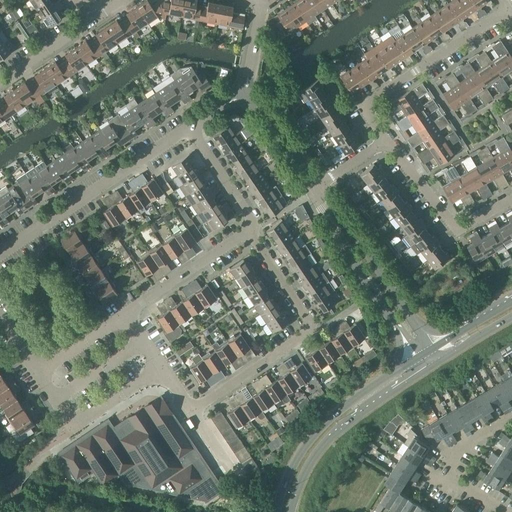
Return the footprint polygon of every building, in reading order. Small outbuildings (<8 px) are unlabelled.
[(29,0),(35,8),(47,0),(29,0)] [(41,17),(62,4),(59,0),(55,3),(54,2),(51,3),(49,0),(47,0),(35,8),(41,17)] [(146,0),(137,6),(148,23),(162,13),(160,0),(151,6),(147,0),(146,0)] [(181,17),(183,0),(170,0),(171,2),(160,0),(162,13),(163,13),(181,17)] [(199,20),(201,8),(195,7),(196,0),(183,0),(181,17),(199,20)] [(315,15),(304,0),(299,0),(300,1),(295,5),(306,21),(308,23),(316,18),(315,15)] [(323,9),(316,0),(304,0),(315,15),(323,9)] [(316,0),(323,9),(332,4),(329,0),(316,0)] [(461,19),(468,14),(462,5),(458,0),(453,0),(448,3),(464,28),(468,25),(465,21),(462,20),(461,19)] [(479,18),(483,15),(472,0),(458,0),(462,5),(468,14),(476,9),(477,10),(476,14),(479,18)] [(487,1),(485,0),(472,0),(483,15),(486,13),(483,9),(480,8),(479,7),(487,1)] [(201,8),(199,20),(217,24),(221,4),(208,1),(207,9),(201,8)] [(461,30),(464,28),(448,3),(439,9),(441,12),(451,26),(458,21),(459,22),(458,26),(461,30)] [(62,4),(41,17),(48,27),(61,18),(58,14),(61,12),(59,10),(64,7),(62,4)] [(221,4),(217,24),(242,28),(244,16),(231,14),(233,6),(221,4)] [(306,21),(295,5),(290,8),(289,7),(285,9),(297,27),(306,21)] [(126,23),(133,33),(148,23),(137,6),(126,14),(130,20),(126,23)] [(297,27),(285,9),(282,11),(283,13),(278,17),(289,33),(297,27)] [(443,31),(451,26),(441,12),(439,9),(430,15),(447,40),(450,37),(447,33),(444,32),(443,31)] [(443,42),(447,40),(430,15),(421,21),(427,29),(433,38),(440,33),(441,34),(440,38),(443,42)] [(133,33),(126,23),(121,26),(117,20),(106,27),(117,44),(133,33)] [(425,43),(433,38),(427,29),(421,21),(412,28),(429,52),(432,49),(429,45),(426,44),(425,43)] [(33,24),(26,29),(29,34),(37,29),(33,24)] [(401,29),(415,50),(422,45),(423,46),(422,50),(425,54),(429,52),(412,28),(409,24),(401,29)] [(117,44),(106,27),(96,34),(100,40),(95,44),(102,54),(117,44)] [(415,50),(401,29),(391,36),(395,41),(410,64),(414,61),(411,57),(408,56),(407,55),(415,50)] [(407,66),(410,64),(395,41),(391,36),(382,42),(389,51),(396,62),(404,57),(405,58),(404,62),(407,66)] [(496,70),(511,58),(511,57),(500,40),(491,46),(498,56),(491,61),(490,61),(496,70)] [(102,54),(95,44),(90,47),(86,41),(76,47),(86,64),(87,64),(102,54)] [(389,67),(396,62),(389,51),(382,42),(374,47),(376,51),(392,76),(396,74),(393,69),(390,68),(389,67)] [(0,58),(10,52),(4,43),(0,45),(0,58)] [(480,80),(496,70),(490,61),(491,61),(485,52),(490,49),(488,46),(483,49),(484,51),(475,57),(482,67),(475,71),(475,72),(480,80)] [(65,64),(71,74),(87,64),(86,64),(76,47),(65,55),(69,61),(65,64)] [(389,78),(392,76),(376,51),(374,47),(364,54),(367,58),(378,74),(386,69),(387,71),(386,74),(389,78)] [(464,91),(480,80),(475,72),(475,71),(469,63),(474,60),(472,57),(467,60),(468,62),(459,68),(466,77),(459,82),(459,83),(464,91)] [(371,79),(378,74),(367,58),(358,64),(375,88),(378,86),(375,81),(372,80),(371,79)] [(511,58),(496,70),(502,78),(502,77),(509,73),(511,76),(511,58)] [(71,74),(65,64),(59,68),(55,61),(45,68),(56,85),(57,84),(71,74)] [(371,91),(375,88),(358,64),(349,70),(360,86),(368,81),(369,83),(368,86),(371,91)] [(180,68),(179,69),(183,74),(182,74),(192,90),(198,85),(202,92),(211,86),(202,72),(198,76),(192,68),(191,66),(180,68)] [(56,85),(45,68),(34,75),(39,82),(34,84),(34,85),(40,95),(56,85)] [(448,102),(464,91),(459,83),(459,82),(453,73),(458,70),(456,68),(451,71),(452,73),(444,78),(450,88),(442,94),(448,102)] [(173,80),(188,101),(192,99),(187,93),(192,90),(182,74),(183,74),(179,69),(170,75),(171,75),(174,80),(173,80)] [(353,91),(360,86),(349,70),(340,76),(351,93),(351,92),(357,100),(360,98),(357,93),(354,92),(353,91)] [(496,70),(480,80),(486,89),(486,88),(493,83),(500,93),(508,88),(510,89),(511,87),(511,83),(508,86),(502,77),(502,78),(496,70)] [(171,75),(161,82),(175,101),(180,98),(184,104),(188,101),(173,80),(174,80),(171,75)] [(308,99),(323,90),(319,85),(322,83),(319,79),(298,93),(304,102),(308,99)] [(480,80),(464,91),(470,99),(477,94),(484,104),(493,98),(494,100),(499,97),(497,94),(492,97),(486,88),(486,89),(480,80)] [(25,82),(14,89),(25,105),(35,99),(38,104),(44,100),(40,95),(34,85),(29,88),(25,82)] [(161,82),(153,88),(156,92),(170,113),(174,111),(170,105),(175,101),(164,86),(161,82)] [(403,95),(414,111),(422,106),(422,105),(417,98),(428,91),(422,82),(403,95)] [(10,116),(25,105),(14,89),(4,96),(8,102),(3,106),(10,116)] [(323,90),(308,99),(314,108),(315,107),(331,97),(328,93),(326,95),(323,90)] [(464,91),(448,102),(454,110),(462,105),(468,115),(477,109),(478,111),(483,108),(481,105),(476,108),(470,99),(464,91)] [(147,98),(157,113),(162,110),(166,116),(170,113),(156,92),(147,98)] [(414,111),(425,127),(434,121),(433,121),(429,114),(438,107),(433,99),(434,98),(431,93),(428,95),(431,99),(422,105),(422,106),(414,111)] [(414,111),(403,95),(385,107),(391,116),(401,109),(406,116),(406,117),(414,111)] [(314,108),(320,117),(334,107),(331,103),(334,101),(331,97),(315,107),(314,108)] [(157,113),(147,98),(138,104),(137,104),(152,125),(156,123),(152,117),(157,113)] [(128,110),(139,126),(144,122),(148,128),(152,125),(137,104),(138,104),(134,99),(125,105),(129,110),(128,110)] [(0,122),(10,116),(3,106),(0,107),(0,122)] [(326,126),(343,115),(340,111),(338,113),(334,107),(320,117),(326,126)] [(511,108),(501,115),(506,124),(511,121),(511,108)] [(425,127),(436,143),(444,137),(439,130),(449,123),(443,115),(445,114),(442,109),(439,111),(442,115),(433,121),(434,121),(425,127)] [(112,118),(129,141),(138,135),(134,129),(139,126),(128,110),(120,116),(118,114),(112,118)] [(425,127),(414,111),(406,117),(406,116),(397,122),(394,118),(391,120),(394,125),(396,123),(402,132),(412,125),(416,132),(417,133),(425,127)] [(343,115),(326,126),(332,135),(347,125),(343,121),(346,119),(343,115)] [(100,129),(110,145),(116,141),(120,147),(129,141),(112,118),(108,121),(109,123),(100,129)] [(213,125),(217,132),(213,135),(216,140),(218,139),(221,143),(240,131),(239,129),(234,133),(224,118),(213,125)] [(298,119),(295,121),(300,128),(303,126),(298,119)] [(338,144),(355,133),(352,129),(350,130),(347,125),(332,135),(338,144)] [(436,143),(447,159),(455,154),(450,146),(460,139),(454,131),(456,130),(453,125),(450,127),(453,131),(444,137),(436,143)] [(436,143),(425,127),(417,133),(416,132),(408,138),(405,134),(402,136),(405,140),(407,139),(413,148),(423,141),(427,148),(428,149),(436,143)] [(110,145),(100,129),(91,136),(105,157),(109,154),(105,148),(110,145)] [(246,140),(240,131),(221,143),(225,148),(222,149),(225,154),(241,143),(246,140)] [(257,132),(254,134),(259,141),(262,139),(257,132)] [(355,133),(338,144),(345,154),(359,144),(356,138),(358,137),(355,133)] [(82,141),(93,157),(98,153),(102,159),(105,157),(91,136),(82,141)] [(310,137),(307,139),(312,146),(315,144),(310,137)] [(497,166),(511,156),(511,151),(503,137),(494,142),(500,152),(493,156),(492,157),(497,166)] [(93,157),(82,141),(74,147),(73,147),(77,152),(87,169),(91,166),(87,160),(93,157)] [(480,175),(497,166),(492,157),(493,156),(487,147),(492,145),(490,142),(485,145),(486,146),(477,152),(483,161),(476,166),(475,166),(480,175)] [(71,143),(62,149),(64,153),(64,154),(75,169),(80,165),(84,171),(87,169),(77,152),(73,147),(74,147),(71,143)] [(233,161),(247,152),(241,143),(225,154),(228,158),(230,156),(233,161)] [(266,152),(269,150),(265,143),(261,145),(266,152)] [(447,159),(436,143),(428,149),(427,148),(418,154),(415,150),(413,151),(416,156),(418,155),(423,164),(433,157),(439,165),(447,159)] [(464,185),(480,175),(475,166),(476,166),(471,157),(475,154),(473,151),(468,154),(469,156),(461,161),(467,172),(459,176),(464,185)] [(171,166),(177,175),(178,175),(191,166),(188,162),(191,161),(190,159),(194,156),(192,152),(171,166)] [(247,152),(233,161),(237,166),(234,167),(237,172),(253,161),(247,152)] [(75,169),(64,154),(55,160),(70,181),(73,178),(69,172),(75,169)] [(322,154),(319,156),(325,164),(327,162),(322,154)] [(511,156),(497,166),(502,174),(503,174),(510,170),(511,173),(511,156)] [(46,166),(56,181),(62,177),(66,183),(70,181),(55,160),(46,165),(46,166)] [(43,161),(34,167),(52,193),(55,191),(51,184),(56,181),(46,166),(46,165),(43,161)] [(245,179),(259,170),(253,161),(237,172),(240,176),(242,174),(245,179)] [(447,195),(464,185),(459,176),(454,167),(459,164),(457,161),(452,164),(453,166),(444,171),(450,181),(442,186),(447,195)] [(360,174),(367,183),(382,171),(380,167),(377,169),(373,163),(360,174)] [(194,170),(191,166),(178,175),(177,175),(183,184),(184,184),(204,170),(202,167),(197,170),(196,168),(194,170)] [(497,166),(480,175),(486,184),(493,180),(499,190),(508,185),(509,186),(511,184),(511,180),(508,183),(503,174),(502,174),(497,166)] [(25,173),(38,193),(44,189),(48,195),(52,193),(34,167),(25,173)] [(282,168),(278,170),(283,177),(286,175),(282,168)] [(183,184),(179,187),(185,196),(190,193),(203,184),(200,180),(203,179),(202,177),(206,174),(204,170),(184,184),(183,184)] [(259,170),(245,179),(249,184),(247,186),(249,190),(265,179),(259,170)] [(373,192),(387,181),(383,176),(386,174),(382,171),(367,183),(373,192)] [(17,181),(12,185),(17,192),(28,209),(37,202),(33,196),(38,193),(25,173),(16,179),(17,181)] [(135,178),(151,202),(158,197),(157,195),(163,191),(153,178),(146,183),(140,174),(135,178)] [(480,175),(464,185),(469,193),(476,189),(483,199),(491,194),(492,196),(498,193),(496,190),(491,193),(486,184),(480,175)] [(127,195),(137,209),(142,205),(144,207),(151,202),(135,178),(129,181),(135,190),(127,195)] [(265,179),(249,190),(252,194),(255,193),(258,198),(271,188),(265,179)] [(168,193),(173,190),(167,181),(162,185),(168,193)] [(380,200),(396,187),(393,184),(391,185),(387,181),(373,192),(380,200)] [(206,188),(203,184),(190,193),(185,196),(191,205),(196,202),(216,188),(214,185),(209,188),(208,186),(206,188)] [(20,214),(28,209),(17,192),(12,185),(7,188),(5,185),(0,188),(0,196),(0,197),(10,212),(16,208),(20,214)] [(271,188),(258,198),(261,202),(259,204),(262,208),(277,197),(281,194),(275,185),(271,188)] [(464,185),(447,195),(452,203),(460,199),(466,209),(475,204),(476,206),(481,203),(479,200),(475,202),(469,193),(464,185)] [(293,186),(290,188),(295,195),(298,193),(293,186)] [(387,208),(400,197),(397,193),(399,191),(396,187),(380,200),(387,208)] [(218,192),(216,188),(196,202),(191,205),(197,213),(202,210),(215,202),(212,198),(215,197),(214,195),(218,192)] [(137,209),(127,195),(121,199),(115,191),(109,195),(126,219),(133,214),(132,212),(137,209)] [(277,197),(262,208),(264,212),(267,210),(270,216),(288,204),(281,194),(277,197)] [(352,194),(350,196),(355,204),(358,201),(352,194)] [(126,219),(109,195),(104,198),(110,207),(103,212),(112,226),(117,222),(119,224),(126,219)] [(0,216),(5,224),(9,222),(5,215),(10,212),(0,197),(0,196),(0,216)] [(394,217),(409,204),(406,201),(404,202),(400,197),(387,208),(394,217)] [(204,223),(208,220),(228,206),(226,203),(221,206),(220,204),(218,206),(215,202),(202,210),(197,213),(204,223)] [(302,214),(304,219),(309,216),(302,204),(299,206),(303,214),(302,214)] [(400,225),(414,215),(410,210),(412,208),(409,204),(394,217),(400,225)] [(363,213),(366,211),(368,209),(365,205),(362,207),(360,205),(358,207),(363,213)] [(167,210),(164,206),(158,209),(161,214),(167,210)] [(208,220),(204,223),(210,232),(227,220),(225,216),(227,214),(226,213),(230,210),(228,206),(208,220)] [(366,211),(363,213),(369,220),(371,218),(366,211)] [(169,213),(162,217),(165,221),(171,217),(169,213)] [(414,215),(400,225),(407,234),(410,232),(423,221),(420,218),(418,220),(414,215)] [(274,238),(288,229),(282,220),(266,230),(269,235),(271,234),(274,238)] [(490,222),(503,245),(511,239),(511,237),(505,225),(499,228),(495,220),(490,222)] [(403,237),(410,246),(414,242),(428,232),(424,227),(426,225),(423,221),(410,232),(407,234),(403,237)] [(503,245),(490,222),(487,225),(491,232),(486,235),(494,250),(503,245)] [(109,225),(104,228),(108,234),(112,231),(109,225)] [(172,234),(189,259),(194,255),(188,246),(196,241),(187,227),(181,231),(180,229),(172,234)] [(69,252),(83,243),(80,238),(82,237),(76,229),(59,241),(63,247),(65,245),(69,252)] [(278,249),(294,238),(288,229),(274,238),(278,243),(276,245),(278,249)] [(377,229),(375,232),(380,239),(383,237),(377,229)] [(494,250),(486,235),(481,238),(476,231),(472,233),(485,255),(494,250)] [(417,254),(421,251),(420,251),(436,238),(433,235),(431,236),(428,232),(414,242),(410,246),(417,254)] [(485,255),(472,233),(468,235),(472,243),(467,247),(471,254),(466,257),(473,269),(479,265),(476,260),(485,255)] [(161,245),(170,258),(178,253),(183,262),(189,259),(172,234),(165,239),(166,241),(161,245)] [(287,256),(300,247),(294,238),(278,249),(281,253),(283,252),(287,256)] [(427,259),(441,249),(437,244),(439,242),(436,238),(420,251),(421,251),(427,259)] [(76,266),(93,254),(88,247),(86,248),(83,243),(69,252),(74,259),(72,261),(76,266)] [(306,256),(311,253),(305,244),(300,247),(287,256),(290,261),(287,263),(290,267),(306,256)] [(170,258),(161,245),(156,248),(155,246),(147,251),(163,275),(169,271),(164,263),(170,258)] [(393,245),(390,247),(396,254),(399,252),(393,245)] [(441,249),(427,259),(435,268),(450,256),(447,252),(445,253),(441,249)] [(159,279),(163,275),(147,251),(140,256),(141,258),(136,261),(145,275),(153,270),(159,279)] [(86,277),(100,268),(96,263),(98,262),(93,254),(76,266),(79,272),(81,270),(86,277)] [(306,256),(290,267),(293,271),(295,270),(299,274),(312,265),(306,256)] [(236,278),(252,267),(248,262),(246,264),(243,260),(230,269),(236,278)] [(406,262),(403,264),(409,271),(412,269),(406,262)] [(312,265),(299,274),(302,279),(300,281),(302,285),(318,275),(318,274),(312,265)] [(242,287),(255,278),(253,274),(255,273),(252,267),(236,278),(242,287)] [(92,291),(110,279),(105,272),(103,273),(100,268),(86,277),(91,284),(89,286),(92,291)] [(311,293),(324,283),(318,274),(318,275),(302,285),(305,289),(308,288),(311,293)] [(419,284),(422,282),(417,275),(414,277),(419,284)] [(248,296),(264,285),(260,280),(258,282),(255,278),(242,287),(248,296)] [(110,279),(92,291),(96,296),(98,295),(103,303),(117,293),(113,288),(115,286),(110,279)] [(214,279),(211,281),(216,288),(219,286),(214,279)] [(188,284),(205,308),(212,303),(211,301),(216,297),(207,284),(200,289),(194,280),(188,284)] [(330,292),(335,290),(328,281),(324,283),(311,293),(314,297),(312,299),(315,303),(330,292)] [(205,308),(188,284),(183,288),(189,296),(182,301),(191,315),(196,311),(197,313),(205,308)] [(254,304),(267,296),(265,292),(267,290),(264,285),(248,296),(254,304)] [(330,292),(315,303),(317,307),(320,306),(323,311),(337,302),(330,292)] [(260,314),(276,303),(272,298),(270,300),(267,296),(254,304),(260,314)] [(191,315),(182,301),(175,306),(169,297),(163,301),(180,325),(187,320),(186,318),(191,315)] [(180,325),(163,301),(158,304),(164,313),(156,318),(165,332),(164,333),(167,338),(170,337),(172,340),(180,335),(180,328),(178,326),(180,325)] [(266,323),(279,313),(277,310),(279,308),(276,303),(260,314),(266,323)] [(233,317),(230,313),(225,317),(228,321),(233,317)] [(279,313),(266,323),(272,332),(288,322),(284,316),(282,318),(279,313)] [(338,325),(353,347),(361,342),(359,340),(365,336),(356,323),(348,328),(344,321),(338,325)] [(353,347),(338,325),(333,329),(337,335),(330,340),(339,354),(344,350),(346,352),(353,347)] [(233,335),(226,340),(228,342),(243,364),(248,361),(242,352),(250,347),(240,333),(235,337),(233,335)] [(251,333),(247,335),(252,342),(255,340),(251,333)] [(313,342),(328,364),(336,359),(334,357),(339,354),(330,340),(323,345),(319,338),(313,342)] [(215,342),(211,345),(215,350),(224,364),(231,359),(237,368),(243,364),(228,342),(226,340),(219,345),(217,343),(215,342)] [(328,364),(313,342),(308,345),(312,352),(305,357),(314,371),(320,367),(321,369),(328,364)] [(510,353),(506,345),(499,350),(503,357),(510,353)] [(180,346),(175,349),(179,355),(184,351),(180,346)] [(224,364),(215,350),(209,354),(208,352),(201,356),(203,359),(218,381),(223,377),(217,369),(224,364)] [(218,381),(203,359),(201,356),(198,353),(191,358),(195,364),(190,367),(199,381),(206,376),(212,385),(213,384),(218,381)] [(366,354),(361,357),(364,363),(370,360),(366,354)] [(289,358),(283,362),(300,387),(307,382),(306,380),(311,376),(302,362),(295,367),(289,358)] [(284,374),(277,379),(286,393),(291,389),(292,391),(300,387),(283,362),(278,366),(284,374)] [(0,392),(15,382),(11,377),(5,381),(0,374),(0,373),(0,392)] [(258,379),(275,403),(282,399),(284,402),(286,402),(290,400),(286,393),(277,379),(270,384),(264,375),(258,379)] [(259,391),(252,396),(261,410),(266,406),(267,408),(275,403),(258,379),(253,383),(259,391)] [(495,386),(508,408),(511,405),(509,399),(511,397),(511,393),(504,381),(497,384),(495,386)] [(15,382),(0,392),(0,403),(3,408),(17,399),(12,392),(18,388),(15,382)] [(486,391),(495,407),(500,404),(503,411),(508,408),(495,386),(486,391)] [(476,397),(489,419),(494,416),(490,410),(495,407),(486,391),(476,397)] [(239,392),(233,396),(250,420),(257,415),(259,418),(261,419),(265,416),(261,410),(252,396),(245,401),(239,392)] [(250,420),(233,396),(228,399),(234,408),(226,413),(236,427),(241,423),(243,425),(250,420)] [(489,419),(476,397),(467,402),(476,418),(481,415),(485,422),(489,419)] [(211,473),(195,448),(161,398),(144,409),(149,417),(118,438),(107,421),(104,423),(59,454),(76,480),(92,469),(103,486),(127,470),(138,486),(179,495),(211,473)] [(17,399),(3,408),(7,413),(5,414),(10,422),(32,407),(28,402),(21,406),(17,399)] [(476,418),(467,402),(457,408),(470,430),(475,427),(471,421),(476,418)] [(29,417),(35,412),(32,407),(10,422),(11,424),(14,429),(13,430),(12,434),(16,440),(20,441),(33,432),(30,427),(34,424),(29,417)] [(448,413),(457,429),(462,426),(466,432),(470,430),(457,408),(448,413)] [(214,422),(224,416),(220,411),(211,418),(214,422)] [(457,429),(448,413),(439,419),(454,444),(457,442),(455,438),(456,438),(452,432),(457,429)] [(397,415),(395,415),(389,423),(398,429),(403,420),(397,415)] [(217,428),(227,421),(224,416),(214,422),(217,428)] [(454,444),(439,419),(422,428),(429,440),(436,436),(438,440),(444,437),(449,447),(454,444)] [(221,433),(231,426),(227,421),(217,428),(221,433)] [(224,438),(234,431),(231,426),(221,433),(224,438)] [(281,427),(276,430),(279,435),(285,431),(281,427)] [(387,432),(381,429),(377,434),(383,438),(387,432)] [(227,443),(237,436),(234,431),(224,438),(227,443)] [(409,446),(430,460),(433,455),(427,451),(431,446),(411,433),(404,443),(409,446)] [(502,438),(511,444),(511,436),(511,438),(505,434),(502,438)] [(283,442),(279,435),(267,443),(272,450),(283,442)] [(237,436),(227,443),(231,448),(240,441),(237,436)] [(502,451),(511,457),(511,444),(502,438),(500,442),(506,446),(502,451)] [(240,441),(231,448),(234,452),(244,446),(240,441)] [(403,455),(418,465),(422,460),(428,464),(430,460),(409,446),(404,443),(404,442),(398,451),(403,455)] [(244,446),(234,452),(237,457),(247,451),(244,446)] [(491,456),(511,470),(511,457),(502,451),(499,456),(490,450),(488,454),(491,456)] [(240,462),(250,456),(247,451),(237,457),(240,462)] [(366,458),(359,454),(356,459),(363,463),(366,458)] [(397,464),(419,478),(421,473),(415,470),(418,465),(403,455),(397,464)] [(244,467),(254,461),(250,456),(240,462),(244,467)] [(511,470),(491,456),(488,460),(494,464),(491,469),(506,479),(511,470)] [(254,461),(244,467),(247,473),(257,466),(254,461)] [(262,461),(258,464),(262,470),(266,467),(262,461)] [(391,473),(407,483),(410,478),(416,482),(419,478),(397,464),(391,473)] [(506,479),(491,469),(488,474),(482,470),(479,475),(500,489),(506,479)] [(407,483),(391,473),(388,477),(404,487),(407,483)] [(390,508),(400,492),(391,486),(375,509),(379,511),(380,511),(385,504),(390,508)] [(400,492),(390,508),(395,511),(394,511),(400,511),(409,498),(404,494),(400,492)] [(409,498),(400,511),(413,511),(418,504),(409,498)] [(452,511),(470,511),(458,503),(452,511)]
